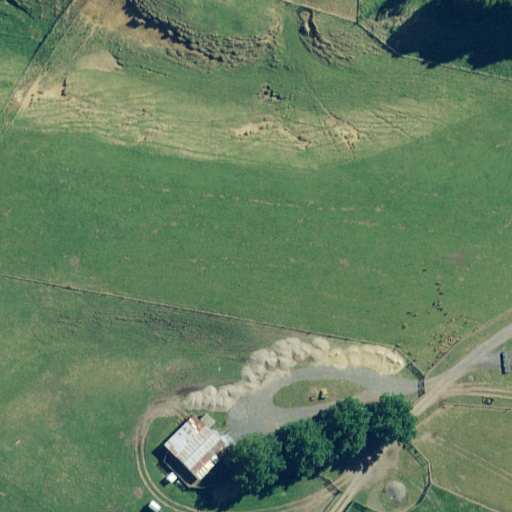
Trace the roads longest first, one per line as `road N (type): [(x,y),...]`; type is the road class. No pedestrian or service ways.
road 1 (track): [(511,335),(435,386),(373,457)]
road 2 (track): [(511,507),(376,454)]
